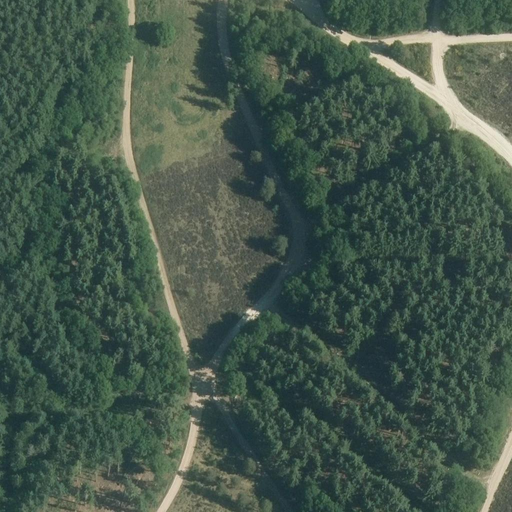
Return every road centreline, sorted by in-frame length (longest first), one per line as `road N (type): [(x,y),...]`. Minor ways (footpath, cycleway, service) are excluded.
road 1 (track): [(161,511),(212,366),(276,288),(299,237),(227,64),(224,0)]
road 2 (track): [(288,511),(190,364),(171,307),(127,147),(131,0)]
road 3 (track): [(492,490),(265,301)]
road 4 (track): [(298,0),(511,157)]
road 5 (track): [(291,262),(326,270),(511,263)]
road 6 (track): [(299,237),(468,120)]
road 7 (track): [(511,37),(359,46)]
road 8 (track): [(53,421),(107,419),(201,393)]
road 9 (track): [(374,56),(356,77),(254,134)]
